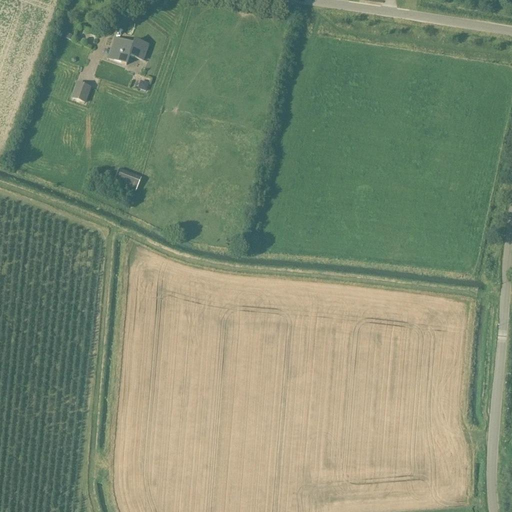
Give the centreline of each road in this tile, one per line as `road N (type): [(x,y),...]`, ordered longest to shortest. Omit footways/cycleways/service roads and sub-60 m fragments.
road 1 (unclassified): [(493,511),(511,227)]
road 2 (unclassified): [(511,33),(291,0)]
